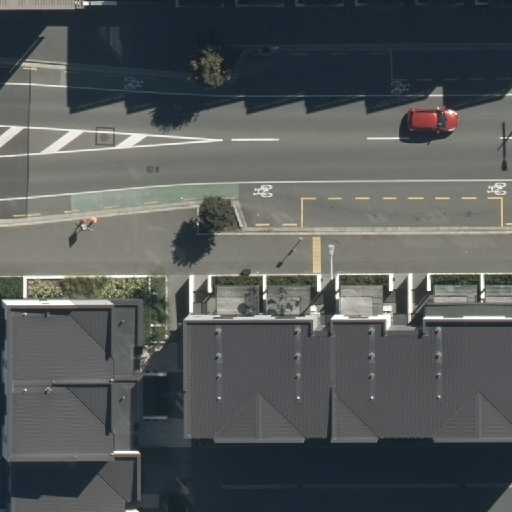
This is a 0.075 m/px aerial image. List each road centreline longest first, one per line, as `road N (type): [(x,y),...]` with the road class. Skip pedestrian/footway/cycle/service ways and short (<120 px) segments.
road 1 (tertiary): [(119,139),(511,136)]
road 2 (tertiary): [(119,139),(0,168)]
road 3 (tertiary): [(0,112),(119,139)]
